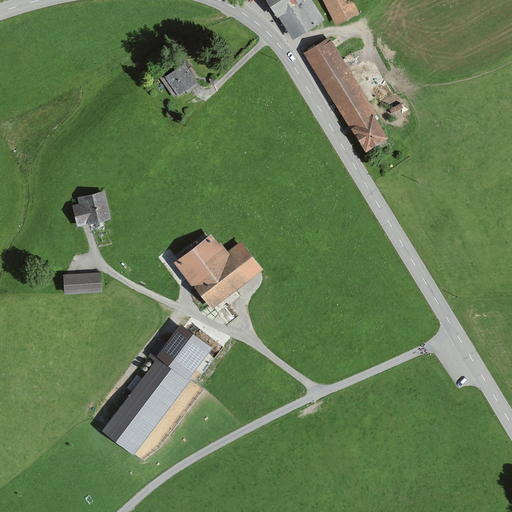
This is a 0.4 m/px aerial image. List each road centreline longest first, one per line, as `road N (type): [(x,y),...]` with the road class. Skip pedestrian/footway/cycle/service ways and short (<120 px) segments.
road 1 (tertiary): [(457,333),(279,44),(218,0)]
road 2 (unclassified): [(457,333),(193,458),(123,511)]
